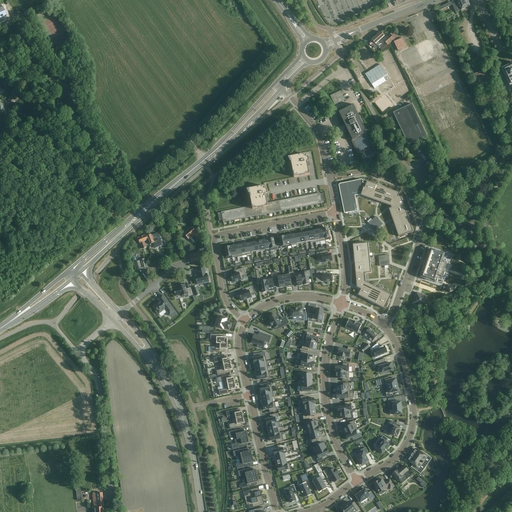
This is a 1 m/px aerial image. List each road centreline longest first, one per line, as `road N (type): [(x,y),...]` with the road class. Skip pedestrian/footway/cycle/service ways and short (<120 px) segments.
road 1 (residential): [(328,176),(366,169),(408,187),(421,230),(383,324)]
road 2 (unclassified): [(140,213),(14,23)]
road 3 (unclassified): [(115,511),(99,384),(76,351),(112,319)]
road 4 (residential): [(244,320),(223,296),(214,237),(335,212)]
road 5 (secondary): [(140,213),(279,85)]
road 6 (residential): [(383,324),(402,360),(412,424),(397,456),(356,481)]
road 7 (residential): [(340,303),(323,393),(356,481)]
road 8 (secondary): [(202,511),(183,421),(149,355)]
road 9 (residential): [(248,395),(277,511)]
